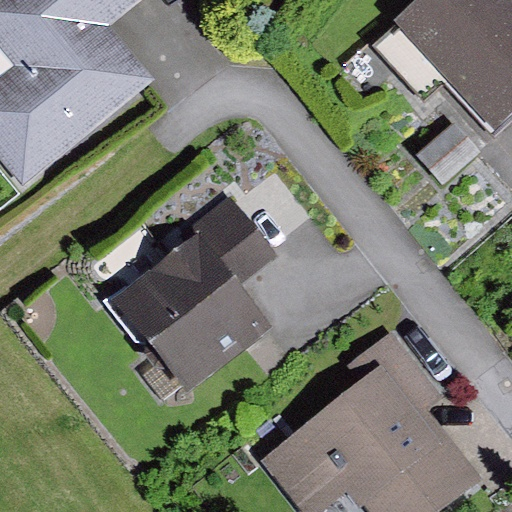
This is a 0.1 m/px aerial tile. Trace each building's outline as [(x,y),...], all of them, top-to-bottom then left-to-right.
[(0,0),(0,37),(25,69),(0,88),(0,146),(26,180),(154,80),(109,24),(139,0),(0,0)] [(511,0),(421,0),(374,45),(424,99),(444,80),(496,134),(511,119),(511,0)] [(455,122),(418,154),(444,184),(481,153),(455,122)] [(197,234),(241,287),(278,257),(228,198),(192,228),(197,234)] [(197,234),(113,302),(190,396),(274,328),(241,287),(197,234)] [(355,388),(263,461),(304,511),(323,511),(348,493),(359,506),(365,501),(374,511),(434,511),(476,479),(425,415),(449,395),(394,327),(341,370),(355,388)]
